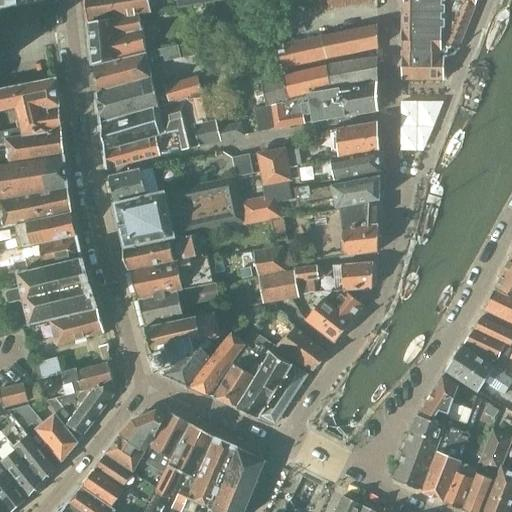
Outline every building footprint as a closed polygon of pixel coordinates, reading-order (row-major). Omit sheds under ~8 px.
[(0,0),(0,9),(48,2),(47,0),(0,0)] [(87,0),(90,22),(153,12),(150,0),(87,0)] [(178,0),(180,9),(236,0),(178,0)] [(266,0),(264,0),(266,14),(290,9),(288,0),(266,0)] [(312,0),(315,14),(325,12),(322,0),(312,0)] [(322,0),(325,12),(335,10),(333,0),(322,0)] [(346,8),(344,0),(333,0),(335,10),(346,8)] [(344,0),(346,8),(356,6),(355,0),(344,0)] [(446,0),(403,0),(403,58),(424,58),(447,60),(446,0)] [(460,0),(459,0),(446,0),(447,60),(450,60),(455,57),(457,55),(459,51),(477,7),(460,0)] [(292,21),(290,9),(266,14),(268,27),(286,22),(292,21)] [(153,12),(90,22),(96,66),(148,54),(145,30),(144,31),(141,17),(153,15),(153,12)] [(262,29),(264,40),(288,34),(286,22),(268,27),(262,29)] [(324,38),(289,46),(277,49),(281,71),(329,60),(381,49),(379,27),(324,38)] [(269,51),(277,49),(289,46),(288,34),(264,40),(265,52),(269,51)] [(196,44),(148,54),(96,66),(99,96),(154,80),(154,79),(150,61),(165,58),(166,63),(199,57),(196,44)] [(268,108),(272,107),(284,104),(380,88),(380,58),(328,67),(284,77),(263,84),(268,106),(268,108)] [(424,81),(424,58),(403,58),(403,81),(424,81)] [(424,58),(424,81),(446,82),(446,60),(447,60),(424,58)] [(154,80),(99,96),(103,125),(162,109),(190,101),(190,100),(205,96),(200,78),(166,87),(166,88),(157,91),(154,80)] [(0,146),(8,145),(7,140),(24,138),(25,140),(65,132),(62,106),(59,80),(0,92),(0,146)] [(276,130),(315,124),(380,113),(380,88),(284,104),(272,107),(276,130)] [(223,143),(246,137),(244,124),(220,130),(217,122),(196,127),(190,101),(162,109),(168,134),(178,131),(183,153),(223,143)] [(268,108),(268,106),(256,109),(260,133),(276,130),(272,107),(268,108)] [(103,125),(106,151),(168,134),(162,109),(103,125)] [(340,159),(380,151),(379,125),(333,132),(333,153),(339,153),(340,159)] [(108,171),(183,153),(178,131),(168,134),(106,151),(108,171)] [(25,140),(24,138),(7,140),(8,145),(8,151),(0,152),(0,168),(67,158),(65,132),(25,140)] [(300,150),(287,153),(289,162),(290,169),(299,167),(303,167),(300,150)] [(266,199),(242,204),(246,225),(247,227),(273,222),(284,220),(281,203),(294,201),(291,184),(293,183),(289,162),(287,153),(287,151),(260,156),(266,185),(263,186),(266,199)] [(333,161),(332,161),(336,182),(382,173),(380,153),(381,153),(380,151),(340,159),(340,160),(333,161)] [(237,178),(254,175),(251,156),(234,159),(237,178)] [(0,202),(71,189),(67,158),(0,168),(0,202)] [(300,167),(291,169),(294,185),(301,184),(300,180),(302,179),(300,167)] [(116,204),(149,197),(143,172),(111,179),(116,204)] [(127,251),(201,235),(246,225),(242,204),(237,179),(168,194),(168,192),(149,197),(116,204),(127,251)] [(338,210),(342,210),(381,202),(382,179),(333,188),(312,192),(311,187),(296,190),(299,207),(336,200),(338,210)] [(6,230),(18,227),(74,214),(75,214),(71,189),(0,202),(0,205),(3,220),(0,220),(0,230),(5,229),(6,230)] [(381,202),(342,210),(345,230),(380,224),(381,212),(381,202)] [(28,249),(41,246),(79,238),(79,237),(78,237),(74,214),(18,227),(20,238),(17,239),(20,250),(22,249),(27,248),(28,249)] [(285,219),(284,220),(273,222),(276,238),(289,235),(285,219)] [(379,253),(380,224),(345,230),(344,230),(348,257),(379,253)] [(201,235),(127,251),(131,272),(134,272),(146,269),(177,263),(205,258),(205,257),(201,235)] [(21,273),(85,260),(79,238),(41,246),(43,258),(28,261),(28,260),(7,264),(10,275),(21,272),(21,273)] [(0,253),(8,252),(7,244),(0,245),(0,253)] [(256,253),(260,279),(289,273),(285,248),(256,253)] [(146,269),(134,272),(139,294),(141,300),(185,292),(190,290),(219,285),(213,256),(205,257),(205,258),(177,263),(146,269)] [(52,322),(99,310),(85,260),(21,273),(21,274),(20,275),(23,288),(10,292),(8,296),(9,302),(13,304),(22,302),(23,304),(27,303),(32,326),(52,322)] [(343,267),(344,292),(372,291),(374,291),(375,264),(343,267)] [(314,282),(321,281),(319,267),(297,270),(297,272),(299,284),(301,296),(316,295),(314,282)] [(301,299),(301,296),(299,284),(297,272),(289,273),(260,279),(265,306),(301,299)] [(511,276),(504,273),(496,290),(511,297),(511,276)] [(193,319),(193,320),(196,319),(190,290),(185,292),(141,300),(148,330),(186,320),(193,319)] [(511,297),(496,290),(485,311),(511,323),(511,297)] [(365,306),(372,291),(344,292),(344,293),(334,293),(328,301),(326,299),(308,321),(337,344),(353,322),(354,322),(366,307),(365,306)] [(99,310),(52,322),(59,347),(106,334),(99,310)] [(154,356),(199,343),(193,320),(193,319),(186,320),(148,330),(154,356)] [(475,331),(475,332),(506,348),(507,347),(511,349),(511,348),(511,333),(482,319),(476,331),(475,331)] [(278,348),(298,361),(315,372),(329,355),(296,328),(278,348)] [(490,363),(489,364),(503,373),(511,352),(511,350),(506,348),(475,332),(466,345),(492,357),(490,363)] [(248,345),(211,398),(239,410),(266,368),(256,363),(270,342),(255,333),(246,344),(248,345)] [(248,345),(246,344),(234,335),(217,355),(211,360),(189,389),(211,398),(248,345)] [(298,361),(278,348),(270,342),(256,363),(266,368),(239,410),(261,420),(262,419),(277,426),(310,376),(295,366),(298,361)] [(199,343),(154,356),(160,372),(184,367),(200,347),(199,343)] [(100,348),(105,366),(109,365),(108,363),(109,362),(110,348),(110,345),(100,348)] [(511,386),(511,379),(503,373),(489,364),(464,347),(447,372),(480,394),(487,383),(506,396),(511,386)] [(64,375),(63,374),(60,359),(40,364),(44,380),(64,375)] [(63,374),(64,375),(69,396),(115,383),(110,365),(101,366),(79,372),(78,370),(63,374)] [(419,417),(418,418),(447,429),(448,427),(461,388),(444,377),(419,417)] [(115,383),(69,396),(60,399),(67,408),(59,415),(80,443),(115,396),(115,385),(115,383)] [(5,409),(6,409),(30,402),(26,385),(0,392),(5,409)] [(48,402),(57,414),(59,415),(67,408),(60,399),(48,402)] [(498,422),(502,412),(491,405),(485,413),(495,420),(498,422)] [(39,429),(45,424),(31,407),(11,412),(27,432),(35,425),(39,429)] [(151,448),(169,418),(158,412),(132,422),(107,456),(160,488),(166,475),(147,464),(155,450),(151,448)] [(173,461),(193,425),(171,413),(169,418),(151,448),(155,450),(147,464),(166,475),(173,461)] [(80,443),(59,415),(57,414),(45,424),(39,429),(38,430),(64,462),(80,443)] [(395,481),(423,492),(447,429),(418,418),(395,481)] [(184,510),(189,500),(191,497),(191,496),(217,439),(207,434),(193,425),(173,461),(166,475),(160,488),(158,492),(146,511),(164,511),(172,499),(173,500),(178,490),(181,492),(175,505),(184,510)] [(446,504),(463,464),(472,436),(448,427),(447,429),(423,492),(422,494),(446,505),(446,504)] [(478,469),(463,511),(465,511),(484,511),(506,468),(504,467),(511,447),(511,437),(494,430),(478,469)] [(31,497),(57,469),(30,436),(15,448),(18,451),(4,462),(9,469),(31,496),(31,497)] [(217,439),(191,496),(191,497),(189,500),(214,511),(215,511),(246,511),(267,461),(229,445),(217,439)] [(160,488),(107,456),(83,487),(119,511),(146,511),(158,492),(160,488)] [(463,464),(446,504),(463,511),(478,469),(466,465),(463,464)] [(511,470),(506,468),(484,511),(510,511),(511,508),(511,470)] [(6,472),(3,475),(25,503),(28,500),(31,496),(9,469),(6,472)] [(0,501),(8,511),(16,511),(25,503),(3,475),(0,476),(0,501)] [(119,511),(83,487),(67,509),(70,511),(119,511)] [(337,511),(361,511),(364,506),(344,497),(337,511)] [(0,511),(8,511),(0,501),(0,511)]
